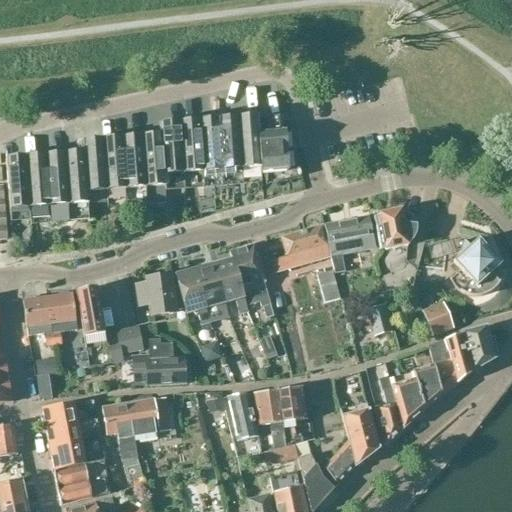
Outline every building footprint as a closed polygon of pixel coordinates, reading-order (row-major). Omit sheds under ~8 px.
[(283,118),(258,120),(259,136),(258,135),(261,171),(261,170),(261,176),(288,174),(285,134),(283,134),(282,119),(283,119),(283,118)] [(258,119),(238,120),(241,172),(261,170),(261,171),(258,135),(259,136),(258,120),(258,119)] [(241,172),(238,120),(218,122),(222,173),(241,172)] [(222,173),(218,122),(199,123),(202,175),(222,173)] [(202,175),(199,123),(179,125),(183,176),(202,175)] [(183,176),(179,125),(159,126),(160,137),(161,138),(164,178),(183,176)] [(161,138),(160,137),(141,139),(145,191),(165,189),(164,178),(161,138)] [(145,191),(141,139),(122,141),(126,193),(145,191)] [(126,193),(122,141),(103,142),(107,194),(126,193)] [(107,194),(103,142),(82,144),(83,155),(84,155),(87,196),(88,195),(107,194)] [(84,155),(83,155),(64,156),(68,208),(88,207),(88,195),(87,196),(84,155)] [(68,208),(64,156),(45,158),(49,210),(68,208)] [(49,210),(45,158),(26,159),(30,211),(49,210)] [(30,211),(26,159),(6,161),(10,213),(30,211)] [(250,210),(268,206),(266,198),(248,202),(250,210)] [(404,215),(401,214),(400,213),(374,218),(380,253),(386,252),(386,253),(407,248),(407,247),(410,245),(414,240),(415,236),(416,230),(415,227),(414,223),(411,219),(408,217),(404,215)] [(376,250),(369,219),(325,228),(331,259),(330,259),(334,276),(345,274),(341,257),(371,251),(376,250)] [(274,275),(330,259),(322,228),(281,240),(287,259),(271,263),(274,275)] [(491,276),(492,275),(501,266),(478,241),(469,249),(464,243),(463,242),(459,255),(460,255),(461,256),(452,264),(460,272),(450,281),(450,280),(449,280),(451,285),(454,289),(457,292),(461,295),(466,297),(471,298),(476,298),(481,298),(485,297),(490,294),(494,291),(497,288),(500,284),(499,283),(498,284),(491,276)] [(233,262),(245,303),(258,300),(258,299),(268,297),(254,248),(230,255),(232,262),(233,262)] [(248,313),(245,303),(233,262),(232,262),(214,267),(225,305),(235,302),(239,315),(248,313)] [(214,267),(194,272),(206,310),(210,324),(220,321),(229,319),(225,305),(214,267)] [(206,310),(194,272),(176,278),(185,310),(187,315),(198,312),(202,326),(210,324),(206,310)] [(332,273),(316,277),(324,306),(339,302),(332,273)] [(185,310),(176,278),(171,279),(171,276),(146,280),(146,285),(135,286),(138,310),(149,308),(151,319),(176,315),(175,312),(185,310)] [(104,336),(96,290),(75,294),(84,339),(104,336)] [(59,299),(47,301),(53,347),(61,346),(60,335),(64,334),(63,325),(75,323),(72,297),(68,298),(68,295),(59,296),(59,299)] [(45,348),(53,347),(47,301),(36,302),(35,299),(26,301),(27,303),(23,304),(26,330),(40,328),(41,337),(44,337),(45,348)] [(375,338),(377,347),(379,354),(393,350),(390,340),(392,339),(391,334),(384,307),(367,312),(374,338),(375,338)] [(446,308),(420,317),(428,341),(454,331),(446,308)] [(143,352),(138,329),(127,331),(132,354),(143,352)] [(494,361),(494,360),(498,358),(493,338),(488,339),(486,329),(460,336),(461,338),(471,375),(494,361)] [(127,331),(116,334),(121,356),(132,354),(127,331)] [(116,334),(105,336),(111,365),(123,363),(121,356),(116,334)] [(443,343),(448,354),(457,386),(471,375),(461,338),(443,343)] [(150,358),(132,359),(133,373),(134,389),(147,388),(185,386),(184,361),(174,361),(173,346),(161,347),(161,341),(149,342),(150,358)] [(448,354),(443,343),(428,349),(433,368),(442,398),(457,386),(448,354)] [(392,367),(385,369),(392,391),(396,405),(403,431),(423,415),(424,413),(412,374),(396,379),(392,367)] [(442,398),(433,368),(412,374),(424,413),(441,399),(442,398)] [(11,399),(8,381),(0,381),(0,408),(11,407),(10,400),(11,399)] [(301,389),(277,392),(283,434),(286,449),(302,444),(301,436),(295,436),(293,423),(306,421),(301,389)] [(386,407),(375,410),(376,412),(385,447),(403,431),(396,405),(392,391),(383,393),(386,407)] [(283,434),(277,392),(253,396),(258,428),(269,426),(273,452),(286,449),(283,434)] [(258,439),(248,397),(227,399),(237,443),(258,439)] [(154,402),(128,406),(133,440),(159,436),(159,435),(169,434),(164,401),(154,403),(154,402)] [(42,411),(46,432),(77,427),(77,426),(75,416),(94,413),(92,405),(73,408),(73,407),(42,411)] [(133,440),(128,406),(101,410),(107,438),(117,436),(121,463),(127,483),(142,479),(137,460),(133,440)] [(341,420),(348,443),(349,450),(355,470),(379,452),(371,424),(368,412),(341,420)] [(96,423),(77,426),(77,427),(46,432),(50,453),(80,447),(78,435),(98,431),(96,423)] [(0,486),(4,486),(1,464),(0,464),(0,459),(17,457),(15,439),(16,436),(16,433),(14,431),(13,427),(0,428),(0,486)] [(349,450),(348,443),(324,470),(338,489),(355,470),(349,450)] [(82,457),(80,447),(50,453),(53,474),(83,467),(83,466),(104,462),(102,454),(82,457)] [(261,455),(237,460),(239,469),(262,463),(261,455)] [(317,511),(334,492),(321,481),(315,469),(316,468),(310,457),(297,461),(299,470),(310,511),(317,511)] [(53,475),(57,491),(106,480),(103,463),(53,475)] [(307,511),(296,474),(283,477),(269,481),(275,511),(307,511)] [(188,503),(214,498),(211,482),(198,485),(196,476),(183,478),(188,503)] [(109,495),(106,480),(57,491),(60,508),(109,495)] [(4,486),(0,486),(0,509),(26,505),(24,494),(25,492),(24,487),(22,485),(21,482),(4,486)] [(271,511),(269,501),(268,497),(247,502),(248,511),(271,511)] [(111,501),(70,511),(109,511),(114,511),(111,501)]
